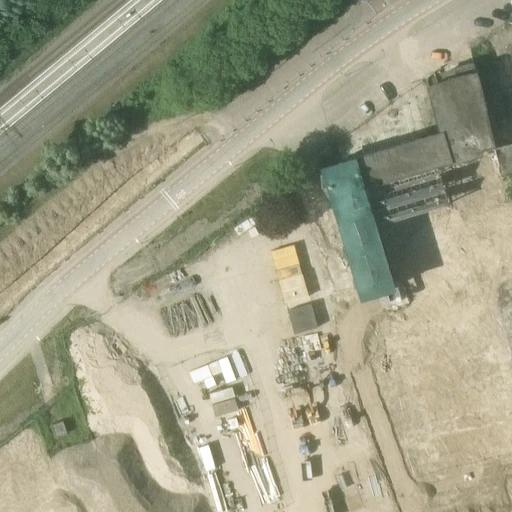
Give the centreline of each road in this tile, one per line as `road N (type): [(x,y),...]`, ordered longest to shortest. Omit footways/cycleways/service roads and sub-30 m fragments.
road 1 (residential): [(286,104),(57,293),(0,350)]
road 2 (unknown): [(219,282),(270,267),(298,279),(364,511)]
road 3 (unknown): [(219,282),(278,511)]
road 4 (residential): [(286,104),(429,0)]
